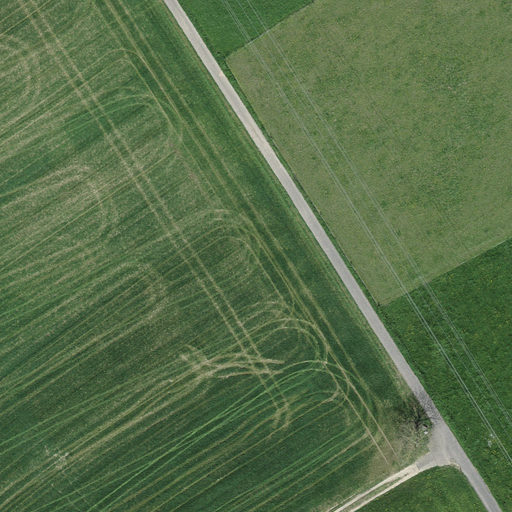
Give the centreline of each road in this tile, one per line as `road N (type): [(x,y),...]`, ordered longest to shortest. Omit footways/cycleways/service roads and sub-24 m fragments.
road 1 (unclassified): [(449,447),(165,0)]
road 2 (track): [(347,511),(449,447)]
